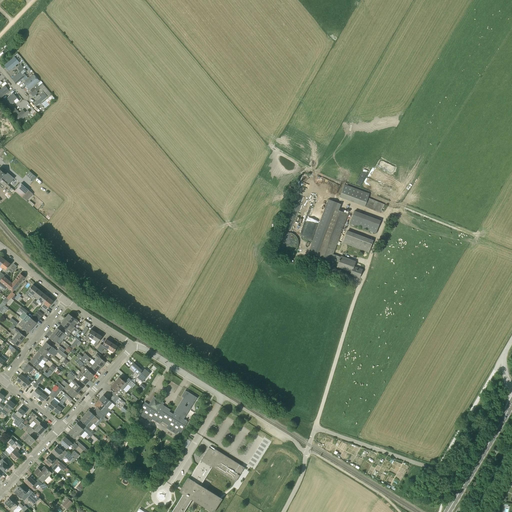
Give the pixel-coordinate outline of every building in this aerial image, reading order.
[(4,66),(9,72),(19,63),(14,57),(4,66)] [(19,72),(11,79),(16,84),(24,78),(19,72)] [(34,76),(24,84),(29,90),(39,82),(34,76)] [(37,84),(33,87),(35,90),(42,84),(41,82),(37,84)] [(41,88),(48,96),(51,94),(42,84),(35,90),(37,92),(41,88)] [(5,89),(0,93),(0,96),(2,100),(9,94),(5,89)] [(13,94),(4,101),(9,106),(17,99),(13,94)] [(52,95),(42,104),(45,107),(55,99),(52,95)] [(43,97),(34,104),(37,107),(46,100),(43,97)] [(35,118),(38,115),(33,109),(30,112),(35,118)] [(5,174),(0,169),(0,177),(7,184),(9,181),(4,176),(5,174)] [(30,170),(26,174),(33,180),(36,176),(30,170)] [(17,180),(10,187),(16,192),(22,198),(29,190),(17,180)] [(380,213),(384,205),(384,204),(368,198),(369,194),(344,184),(340,197),(365,206),(380,213)] [(352,272),(353,267),(355,262),(351,261),(352,260),(347,259),(333,254),(348,214),(333,208),(316,255),(331,260),(339,263),(337,267),(341,268),(351,271),(352,272)] [(376,233),(381,221),(354,211),(350,223),(376,233)] [(370,251),(374,237),(346,230),(342,243),(370,251)] [(0,280),(3,276),(4,275),(0,272),(4,268),(6,270),(10,264),(5,260),(0,266),(0,280)] [(352,272),(351,271),(350,274),(359,278),(362,270),(353,267),(352,272)] [(8,287),(8,288),(13,291),(24,277),(20,274),(12,284),(11,283),(8,287)] [(6,291),(8,288),(8,287),(11,283),(3,276),(0,280),(0,286),(6,291)] [(33,295),(38,289),(33,285),(28,291),(25,294),(28,296),(27,296),(30,299),(31,298),(33,295)] [(38,289),(33,295),(38,299),(43,293),(38,289)] [(7,298),(9,300),(10,301),(15,294),(12,292),(7,298)] [(38,299),(43,303),(48,297),(43,293),(38,299)] [(43,303),(42,306),(45,308),(47,306),(49,308),(54,301),(48,297),(43,303)] [(28,312),(21,307),(19,310),(25,315),(28,312)] [(69,314),(65,319),(71,324),(74,326),(76,324),(78,321),(69,314)] [(37,323),(27,315),(26,317),(23,320),(26,323),(33,328),(37,323)] [(61,324),(66,328),(71,332),(72,333),(76,328),(74,326),(71,324),(65,319),(61,324)] [(19,325),(22,328),(28,333),(33,328),(26,323),(23,320),(19,325)] [(70,335),(70,334),(65,330),(63,332),(57,328),(53,333),(60,338),(63,340),(66,336),(68,337),(70,335)] [(18,334),(15,337),(21,342),(25,337),(19,332),(16,329),(14,331),(18,334)] [(89,337),(93,339),(96,333),(91,329),(87,335),(85,339),(87,340),(89,337)] [(49,338),(59,345),(60,344),(57,341),(60,338),(53,333),(49,338)] [(102,337),(96,333),(93,339),(96,341),(94,345),(96,346),(98,343),(102,337)] [(8,339),(11,342),(17,347),(21,342),(15,337),(13,339),(10,337),(8,339)] [(101,344),(97,349),(101,352),(103,350),(104,349),(107,351),(108,349),(112,343),(106,339),(103,345),(101,344)] [(46,342),(42,347),(48,352),(52,354),(56,349),(46,342)] [(108,349),(114,353),(118,346),(112,343),(108,349)] [(49,357),(46,354),(48,352),(42,347),(38,352),(47,360),(49,357)] [(67,356),(63,353),(59,349),(57,351),(65,359),(67,356)] [(47,360),(38,352),(34,357),(40,362),(43,365),(44,364),(46,362),(47,360)] [(97,372),(101,367),(94,361),(92,359),(90,362),(88,361),(90,358),(85,354),(83,357),(79,354),(76,357),(79,359),(85,364),(86,363),(88,364),(91,367),(97,372)] [(94,361),(101,367),(105,362),(100,357),(97,354),(95,356),(96,358),(94,361)] [(40,362),(34,357),(30,362),(39,370),(42,367),(43,367),(44,366),(44,365),(44,364),(43,365),(40,362)] [(143,382),(150,374),(145,369),(143,371),(134,363),(131,367),(139,374),(137,377),(143,382)] [(24,368),(25,368),(23,370),(26,372),(27,373),(28,371),(30,373),(34,368),(32,367),(28,364),(27,366),(26,366),(24,368)] [(80,372),(84,375),(89,380),(94,375),(85,367),(80,372)] [(26,372),(23,370),(16,380),(21,384),(26,378),(23,376),(26,372)] [(72,370),(67,375),(72,380),(77,375),(72,370)] [(26,378),(21,384),(26,388),(31,382),(34,379),(31,377),(28,375),(26,378)] [(78,375),(77,376),(76,377),(79,380),(85,385),(89,380),(84,375),(81,378),(78,375)] [(119,377),(115,382),(124,390),(128,385),(132,388),(136,384),(132,381),(129,378),(125,382),(119,377)] [(41,380),(39,378),(33,386),(36,388),(38,385),(41,380)] [(77,383),(74,380),(73,381),(71,382),(74,385),(72,388),(78,393),(82,388),(77,383)] [(58,382),(56,384),(62,390),(64,388),(58,382)] [(123,405),(124,406),(124,405),(126,403),(118,396),(119,395),(124,390),(115,382),(111,387),(116,392),(115,394),(113,396),(117,400),(123,405)] [(69,385),(64,390),(73,398),(78,393),(72,388),(69,385)] [(38,398),(42,392),(37,388),(32,394),(38,398)] [(55,392),(51,397),(54,399),(61,390),(59,388),(55,392)] [(43,402),(49,395),(49,394),(44,390),(42,392),(38,398),(43,402)] [(173,414),(170,412),(171,410),(159,402),(160,400),(154,397),(149,405),(145,402),(139,411),(143,413),(141,416),(150,422),(152,419),(160,424),(162,421),(169,425),(167,428),(176,434),(178,431),(181,433),(188,421),(187,420),(186,419),(186,420),(184,419),(183,420),(182,419),(186,412),(187,413),(195,400),(194,400),(195,397),(197,398),(187,392),(185,390),(182,396),(184,398),(173,414)] [(99,400),(105,405),(109,400),(103,395),(99,400)] [(2,405),(0,407),(0,414),(2,412),(6,416),(7,415),(10,410),(15,405),(9,400),(4,407),(2,405)] [(97,414),(101,418),(102,419),(105,417),(102,414),(108,408),(105,405),(99,400),(95,405),(101,410),(99,412),(99,411),(97,414)] [(57,405),(52,401),(48,406),(53,410),(57,405)] [(64,404),(61,401),(57,405),(53,410),(59,415),(65,406),(63,405),(64,404)] [(20,408),(15,414),(19,416),(16,420),(13,423),(19,427),(24,420),(21,418),(25,412),(20,408)] [(102,419),(101,418),(97,414),(95,416),(92,414),(93,413),(92,413),(89,411),(85,415),(94,424),(94,423),(95,424),(97,426),(103,420),(102,419)] [(86,425),(87,426),(85,428),(91,434),(93,435),(95,432),(93,430),(94,429),(91,426),(94,424),(85,415),(85,416),(81,420),(83,422),(83,423),(84,423),(86,425)] [(30,426),(28,428),(33,433),(35,430),(40,434),(41,434),(41,435),(43,432),(45,429),(43,427),(44,426),(41,423),(40,424),(40,423),(36,419),(33,421),(36,424),(32,428),(30,426)] [(91,434),(85,428),(84,430),(83,429),(80,427),(81,427),(80,426),(77,424),(73,429),(73,428),(73,429),(78,434),(82,437),(85,433),(86,432),(88,435),(90,435),(91,434)] [(72,437),(72,436),(74,438),(78,434),(73,429),(69,434),(71,436),(72,437)] [(27,433),(23,438),(30,445),(32,443),(35,440),(35,441),(35,440),(30,436),(27,433)] [(60,443),(67,449),(70,445),(76,449),(81,454),(84,451),(79,446),(75,443),(73,445),(65,437),(60,443)] [(17,442),(16,443),(11,439),(7,443),(14,450),(10,454),(16,460),(21,455),(18,452),(19,451),(18,450),(22,447),(17,442)] [(58,457),(61,460),(64,456),(70,462),(71,461),(73,462),(75,459),(70,455),(65,451),(64,452),(60,449),(59,450),(57,447),(52,452),(58,457)] [(183,511),(192,500),(211,511),(214,511),(222,499),(201,485),(212,467),(236,482),(240,475),(242,477),(243,476),(241,474),(245,468),(215,449),(214,451),(209,447),(190,478),(188,477),(179,492),(183,494),(172,511),(183,511)] [(80,455),(75,451),(70,455),(75,459),(76,460),(80,455)] [(1,453),(0,454),(0,467),(5,473),(6,472),(7,471),(7,470),(9,468),(6,465),(7,464),(4,461),(6,458),(7,456),(5,454),(3,455),(1,453)] [(50,466),(53,468),(55,471),(59,467),(64,471),(67,468),(57,459),(56,461),(52,458),(51,459),(49,456),(44,461),(50,466)] [(44,466),(40,470),(38,468),(34,472),(39,478),(38,479),(43,483),(52,473),(44,466)] [(37,479),(35,482),(30,476),(25,482),(34,491),(36,488),(38,485),(40,487),(44,490),(48,486),(44,483),(42,485),(37,479)] [(83,488),(83,487),(85,485),(82,483),(80,485),(79,484),(76,488),(80,491),(83,488)] [(31,498),(36,503),(40,499),(38,497),(35,495),(33,493),(30,496),(20,487),(17,490),(16,489),(15,491),(15,492),(18,495),(17,496),(20,499),(21,498),(24,501),(27,498),(29,500),(31,498)] [(5,503),(13,511),(18,506),(9,498),(9,499),(8,499),(7,500),(6,501),(5,503)] [(72,503),(68,499),(63,505),(66,508),(72,503)]
